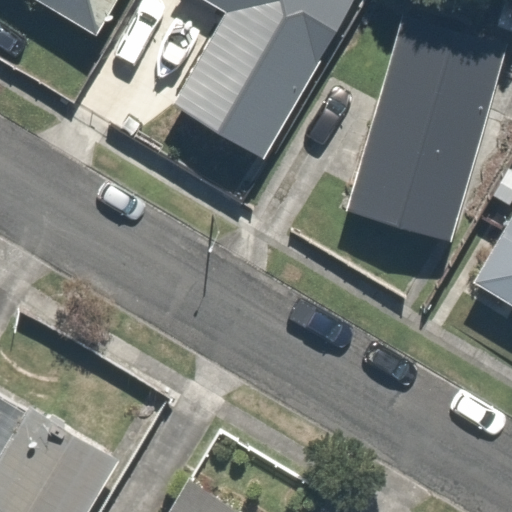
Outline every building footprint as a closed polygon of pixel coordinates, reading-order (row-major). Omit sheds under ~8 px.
[(103,0),(52,0),(92,21),(103,0)] [(244,152),(337,0),(210,0),(152,95),(244,152)] [(494,30),(384,2),(333,204),(442,231),(494,30)] [(511,305),(511,145),(444,268),(511,305)] [(71,511),(105,452),(0,393),(0,511),(71,511)] [(265,511),(177,461),(147,511),(265,511)]
